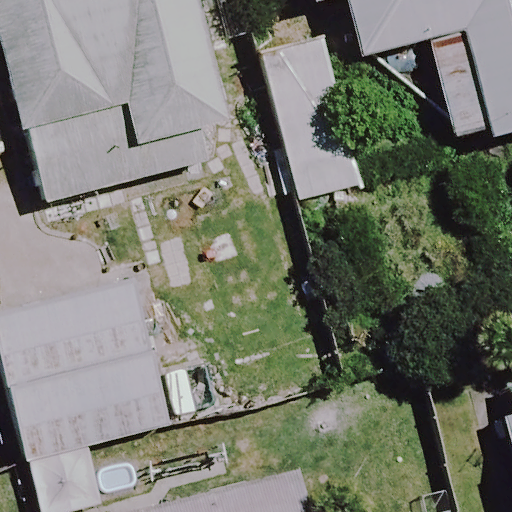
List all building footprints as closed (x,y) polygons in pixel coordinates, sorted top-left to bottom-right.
[(0,0),(0,82),(39,215),(229,159),(182,0),(0,0)] [(511,0),(299,0),(303,13),(335,5),(352,70),(421,53),(448,161),(511,144),(511,0)] [(357,196),(319,57),(255,75),(294,213),(357,196)] [(166,433),(111,224),(0,253),(0,407),(17,473),(166,433)] [(282,407),(267,340),(200,354),(215,422),(282,407)] [(511,390),(497,395),(511,452),(511,390)] [(296,511),(289,482),(165,511),(140,511),(136,492),(53,511),(296,511)]
